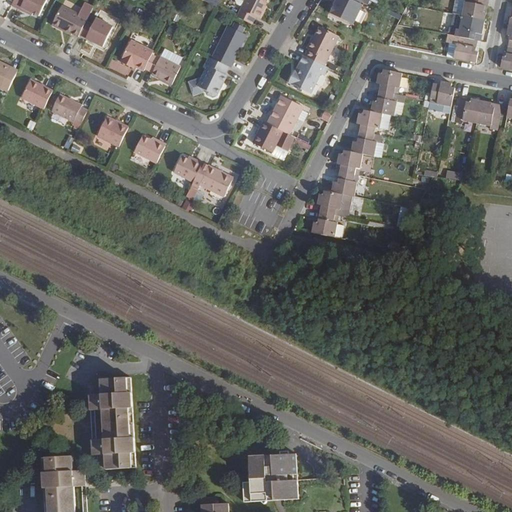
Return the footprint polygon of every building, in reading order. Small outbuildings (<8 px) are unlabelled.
[(14,0),(14,1),(12,6),(27,13),(29,11),(33,13),(39,16),(47,0),(14,0)] [(246,0),(243,8),(238,17),(252,24),(256,17),(261,19),(265,11),(264,10),(268,0),(246,0)] [(334,5),(330,13),(353,25),(363,5),(361,4),(362,0),(339,0),(337,6),(334,5)] [(461,15),(462,0),(454,0),(453,14),(461,15)] [(468,0),(467,3),(465,2),(462,17),(484,21),(486,14),(483,14),(484,6),(482,6),(483,0),(468,0)] [(81,16),(87,20),(94,7),(85,3),(79,15),(81,16)] [(62,6),(52,25),(60,29),(61,28),(65,30),(64,32),(72,35),(72,34),(79,37),(80,36),(86,22),(87,20),(81,16),(79,15),(62,6)] [(459,31),(462,17),(455,15),(452,29),(459,31)] [(459,31),(450,29),(449,36),(470,40),(471,33),(479,35),(480,31),(482,31),(484,21),(462,17),(459,31)] [(86,22),(80,36),(103,47),(113,27),(96,19),(93,25),(86,22)] [(229,26),(212,59),(229,67),(231,68),(247,35),(229,26)] [(306,57),(324,66),(339,36),(320,27),(316,36),(313,41),(312,40),(308,49),(310,50),(306,57)] [(470,40),(477,41),(479,35),(471,33),(470,40)] [(449,43),(457,45),(453,59),(476,63),(478,53),(475,52),(476,49),(469,47),(470,40),(449,36),(447,43),(449,43)] [(152,56),(154,52),(132,40),(121,62),(130,67),(131,65),(135,67),(144,71),(145,69),(152,56)] [(470,40),(469,47),(476,49),(477,41),(470,40)] [(457,45),(449,43),(446,57),(453,59),(457,45)] [(502,58),(501,68),(511,70),(511,55),(506,55),(505,59),(502,58)] [(181,67),(161,57),(160,59),(152,56),(145,69),(153,73),(151,75),(171,85),(181,67)] [(306,57),(304,56),(295,75),(294,75),(289,83),(311,94),(321,74),(324,76),(328,68),(324,66),(306,57)] [(212,59),(210,57),(206,66),(208,67),(202,79),(200,78),(189,82),(193,96),(204,92),(205,90),(207,91),(208,94),(213,96),(216,95),(217,96),(222,88),(221,88),(223,84),(224,84),(227,76),(225,75),(229,67),(212,59)] [(18,72),(0,63),(0,86),(9,91),(18,72)] [(377,84),(381,85),(379,92),(393,94),(395,95),(398,95),(402,74),(384,71),(383,74),(379,74),(377,84)] [(53,91),(31,80),(22,99),(44,110),(53,91)] [(440,86),(433,84),(430,99),(437,100),(435,111),(450,114),(453,96),(455,89),(451,88),(452,84),(441,82),(440,86)] [(371,112),(382,114),(394,116),(397,103),(392,101),(393,94),(379,92),(377,102),(373,102),(371,112)] [(394,116),(401,118),(405,97),(398,95),(395,95),(393,94),(392,101),(397,103),(394,116)] [(82,107),(60,96),(52,113),(74,124),(74,122),(81,125),(88,112),(81,109),(82,107)] [(282,96),(268,124),(283,131),(289,135),(295,137),(297,138),(302,127),(297,120),(303,107),(282,96)] [(463,124),(464,121),(477,124),(481,101),(460,97),(458,109),(455,123),(463,124)] [(502,106),(481,101),(477,124),(490,127),(489,129),(497,131),(502,106)] [(325,111),(321,118),(328,121),(331,114),(325,111)] [(357,125),(361,126),(359,132),(374,135),(376,129),(379,129),(382,114),(371,112),(364,111),(363,115),(359,114),(357,125)] [(129,127),(108,117),(98,136),(119,147),(129,127)] [(268,124),(263,122),(253,143),(272,153),(276,145),(288,151),(295,137),(289,135),(283,131),(268,124)] [(302,127),(297,138),(302,141),(307,129),(302,127)] [(351,152),(363,155),(374,157),(377,143),(380,144),(382,137),(375,135),(374,135),(359,132),(358,143),(353,142),(351,152)] [(157,163),(167,144),(160,141),(158,143),(152,140),(143,136),(135,153),(157,163)] [(377,143),(374,157),(382,159),(384,144),(380,144),(377,143)] [(284,159),(288,151),(276,145),(272,153),(284,159)] [(341,166),(340,172),(359,176),(363,155),(351,152),(344,152),(344,155),(340,155),(337,165),(341,166)] [(202,166),(203,163),(196,160),(194,163),(182,157),(174,173),(194,183),(195,179),(202,166)] [(208,170),(202,166),(195,179),(194,183),(191,188),(198,191),(201,186),(225,198),(234,179),(210,167),(208,170)] [(332,193),(343,195),(354,197),(359,176),(340,172),(337,183),(334,182),(332,193)] [(318,205),(322,206),(320,213),(335,216),(339,217),(348,219),(352,197),(343,195),(332,193),(324,191),(324,195),(320,195),(318,205)] [(195,205),(187,200),(182,208),(191,213),(195,205)] [(318,223),(314,223),(312,233),(335,238),(337,225),(338,224),(334,223),(335,216),(320,213),(318,223)] [(342,239),(345,226),(337,225),(335,238),(342,239)] [(105,456),(106,471),(135,469),(132,412),(130,379),(100,381),(101,395),(102,403),(93,404),(94,411),(102,411),(104,440),(105,449),(96,449),(97,457),(105,456)] [(93,404),(102,403),(101,395),(89,396),(94,471),(80,472),(80,478),(74,479),(74,487),(81,487),(82,511),(87,511),(86,476),(98,476),(97,457),(96,449),(105,449),(104,440),(96,441),(94,411),(93,404)] [(264,504),(267,501),(275,500),(275,497),(283,497),(283,500),(298,499),(298,481),(297,454),(290,454),(289,451),(280,452),(280,455),(249,457),(251,482),(243,482),(244,502),(261,501),(264,504)] [(75,511),(74,487),(74,479),(80,478),(80,472),(73,473),(72,457),(42,459),(46,511),(45,511),(75,511)]
